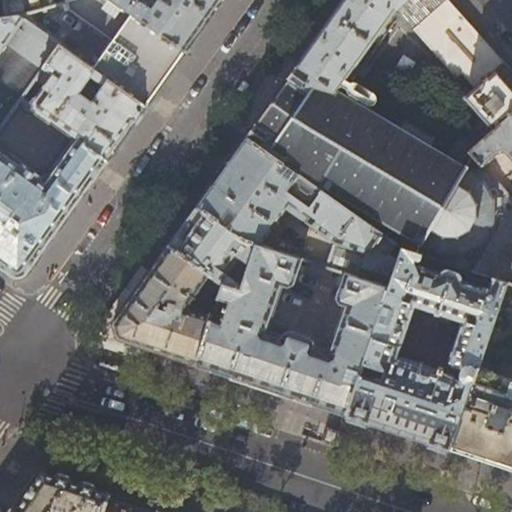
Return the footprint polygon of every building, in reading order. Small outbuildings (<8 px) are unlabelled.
[(3,0),(5,18),(19,16),(26,14),(23,0),(3,0)] [(114,0),(72,0),(68,1),(69,9),(113,40),(93,68),(146,106),(162,83),(184,52),(114,0)] [(114,0),(184,52),(200,29),(221,0),(152,0),(151,2),(148,0),(114,0)] [(298,64),(290,75),(327,103),(337,89),(394,10),(401,5),(419,25),(413,30),(455,79),(462,73),(476,88),(466,97),(485,119),(456,145),(449,156),(465,167),(472,154),(470,151),(511,113),(511,71),(490,46),(452,4),(448,0),(343,0),(335,13),(333,16),(323,29),(321,32),(311,45),(310,48),(300,62),(298,64)] [(60,44),(19,16),(5,18),(0,18),(0,52),(6,44),(42,70),(43,68),(60,44)] [(0,266),(12,275),(27,272),(86,190),(125,136),(146,106),(93,68),(60,44),(43,68),(52,75),(31,104),(22,97),(21,99),(75,138),(49,175),(46,175),(44,175),(42,177),(41,177),(40,178),(0,149),(0,266)] [(327,103),(290,75),(289,75),(286,80),(287,80),(267,108),(257,122),(256,121),(252,126),(254,127),(247,136),(323,191),(325,187),(355,206),(353,212),(396,243),(402,247),(417,252),(492,277),(507,282),(511,283),(511,234),(498,230),(500,223),(503,198),(508,193),(483,165),(472,154),(465,167),(449,156),(430,145),(435,138),(405,120),(401,128),(348,96),(337,89),(327,103)] [(511,113),(470,151),(472,154),(483,165),(496,153),(504,151),(511,159),(511,113)] [(323,191),(247,136),(221,173),(197,206),(220,222),(229,210),(236,214),(227,227),(244,240),(255,244),(258,245),(285,207),(336,243),(328,268),(333,269),(343,273),(388,288),(398,260),(389,254),(396,243),(353,212),(323,191)] [(220,222),(197,206),(183,225),(169,245),(210,274),(222,283),(240,288),(255,244),(244,240),(227,227),(220,222)] [(302,259),(258,245),(255,244),(240,288),(222,283),(218,297),(228,301),(221,323),(210,319),(195,364),(270,388),(346,414),(356,382),(346,378),(349,368),(360,372),(388,288),(343,273),(336,298),(339,304),(343,306),(328,351),(314,346),(313,345),(313,343),(313,342),(312,341),(311,339),(310,339),(310,338),(290,331),(287,331),(286,332),(284,333),(283,335),(282,335),(282,336),(267,331),(282,285),(288,287),(294,284),(302,259)] [(169,245),(150,271),(113,323),(117,338),(131,342),(150,349),(156,351),(195,364),(210,319),(212,316),(188,307),(189,302),(210,274),(169,245)] [(402,247),(398,260),(388,288),(360,372),(356,382),(346,414),(397,431),(450,448),(507,282),(492,277),(489,288),(485,287),(484,288),(461,279),(461,278),(461,277),(461,276),(460,275),(460,274),(459,274),(458,274),(446,270),(445,270),(444,270),(443,270),(442,271),(441,272),(441,273),(421,266),(418,265),(417,266),(415,260),(417,252),(402,247)] [(331,276),(333,269),(328,268),(312,262),(310,269),(331,276)] [(511,283),(507,282),(450,448),(476,457),(511,468),(511,283)] [(337,431),(328,428),(325,438),(334,441),(337,431)] [(24,497),(13,511),(102,511),(109,493),(88,486),(45,472),(41,472),(24,497)] [(165,511),(142,504),(109,493),(102,511),(165,511)]
